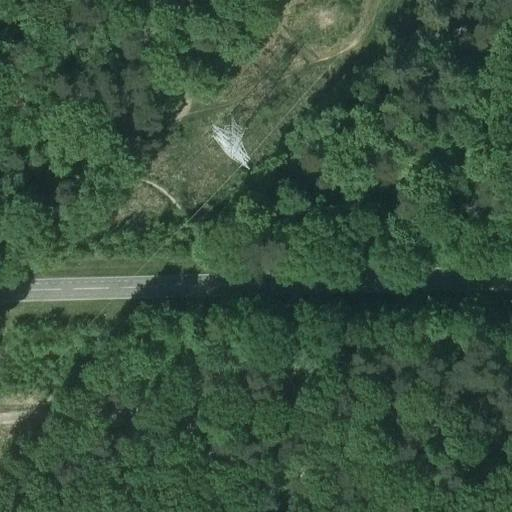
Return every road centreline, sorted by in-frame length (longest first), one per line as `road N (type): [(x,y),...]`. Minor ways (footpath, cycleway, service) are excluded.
road 1 (track): [(511,424),(475,430),(424,420),(361,433),(281,421),(203,434),(145,417),(0,417)]
road 2 (tertiary): [(511,278),(0,290)]
